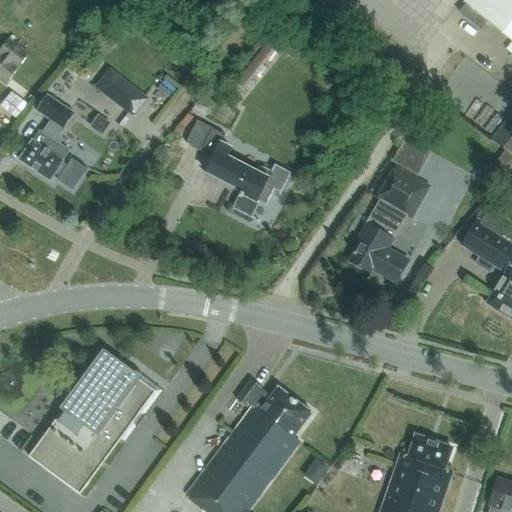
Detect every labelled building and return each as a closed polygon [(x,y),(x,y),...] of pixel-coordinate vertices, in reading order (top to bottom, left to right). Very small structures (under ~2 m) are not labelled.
[(511,40),(511,0),(465,0),(463,2),(466,4),(460,12),(481,29),(487,21),(511,40)] [(0,77),(7,82),(28,53),(8,39),(0,49),(0,77)] [(267,44),(237,82),(245,88),(275,50),(267,44)] [(143,99),(124,84),(114,97),(134,112),(143,99)] [(16,118),(27,104),(16,95),(5,109),(16,118)] [(48,95),(37,111),(51,120),(51,121),(64,129),(75,114),(48,95)] [(511,112),(492,139),(511,153),(511,112)] [(98,115),(91,126),(105,135),(113,124),(98,115)] [(253,217),(249,215),(257,200),(266,204),(273,191),(279,194),(290,173),(275,165),(272,171),(263,167),(260,173),(227,157),(231,150),(220,145),(225,135),(197,121),(186,143),(212,156),(205,170),(207,171),(206,173),(215,178),(216,176),(243,189),(233,209),(252,218),(253,217)] [(40,131),(20,160),(51,181),(56,174),(60,177),(58,180),(73,190),(88,169),(73,159),(68,166),(63,163),(64,163),(63,162),(64,161),(63,161),(70,151),(60,144),(43,133),(40,131)] [(415,178),(417,175),(396,163),(376,199),(379,200),(357,240),(361,242),(352,257),(350,261),(371,273),(373,270),(397,284),(410,262),(401,257),(387,248),(406,215),(411,218),(429,186),(415,178)] [(511,228),(490,215),(486,216),(483,222),(477,219),(461,245),(484,259),(479,266),(489,273),(492,272),(495,267),(505,273),(486,303),(511,319),(511,228)] [(155,392),(104,354),(27,457),(79,495),(155,392)] [(269,401),(259,394),(262,390),(251,382),(239,399),(249,407),(251,403),(256,406),(190,496),(211,511),(249,511),(300,444),(294,439),(312,414),(278,389),(269,401)] [(440,511),(452,473),(449,472),(450,471),(445,470),(452,448),(416,437),(409,458),(409,460),(401,457),(384,511),(440,511)] [(511,511),(511,484),(499,480),(490,506),(492,506),(490,511),(511,511)]
